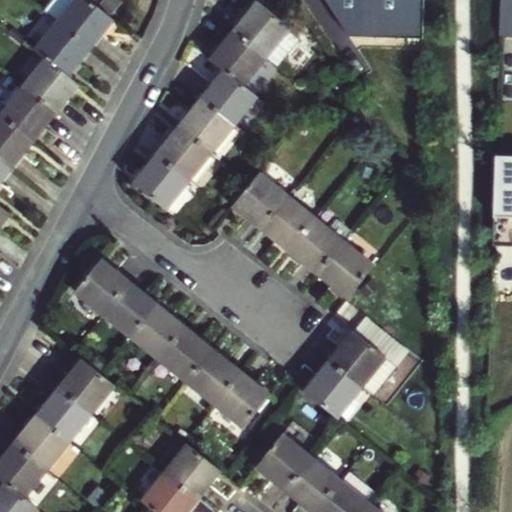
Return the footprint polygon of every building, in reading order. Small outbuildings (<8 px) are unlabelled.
[(90,0),(74,0),(57,22),(90,48),(114,18),(90,0)] [(258,0),(257,0),(233,30),(265,56),(277,66),(299,39),(287,29),(290,26),(258,0)] [(511,0),(498,0),(497,35),(511,36),(511,0)] [(90,48),(57,22),(34,50),(45,60),(68,76),(90,48)] [(223,70),(243,84),(265,56),(233,30),(210,59),(223,70)] [(68,76),(45,60),(23,87),(56,113),(78,85),(68,76)] [(320,76),(329,84),(340,70),(331,61),(320,76)] [(257,97),(243,84),(223,70),(201,97),(235,125),(257,97)] [(336,80),(333,91),(348,96),(351,84),(336,80)] [(56,113),(23,87),(1,115),(34,140),(56,113)] [(212,153),(235,125),(201,97),(178,126),(212,153)] [(0,116),(0,160),(11,169),(34,140),(1,115),(0,116)] [(212,153),(178,126),(155,154),(189,181),(212,153)] [(189,181),(155,154),(133,181),(167,209),(189,181)] [(511,154),(496,154),(494,244),(511,245),(511,154)] [(0,182),(11,169),(0,160),(0,182)] [(250,183),(233,204),(261,227),(287,195),(259,172),(250,183)] [(287,195),(261,227),(289,250),(315,217),(287,195)] [(0,225),(9,214),(0,206),(0,225)] [(315,217),(289,250),(317,272),(343,239),(315,217)] [(343,239),(317,272),(347,297),(374,264),(343,239)] [(103,314),(129,281),(100,259),(74,291),(103,314)] [(103,314),(131,336),(157,304),(129,281),(103,314)] [(159,358),(185,326),(157,304),(131,336),(159,358)] [(159,358),(187,380),(212,348),(185,326),(159,358)] [(341,346),(329,360),(362,386),(363,384),(374,392),(396,365),(353,329),(349,336),(341,346)] [(335,341),(341,346),(349,336),(343,331),(335,341)] [(215,403),(241,371),(212,348),(187,380),(215,403)] [(92,413),(116,384),(102,372),(83,358),(60,386),(92,413)] [(337,416),(362,386),(329,360),(305,390),(337,416)] [(271,395),(241,371),(215,403),(245,426),(271,395)] [(37,414),(70,440),(92,413),(60,386),(37,414)] [(46,469),(70,440),(37,414),(14,443),(46,469)] [(257,466),(286,490),(313,457),(283,433),(257,466)] [(0,478),(5,483),(24,497),(46,469),(14,443),(0,459),(0,478)] [(199,498),(221,470),(188,443),(165,471),(199,498)] [(314,511),(315,511),(341,479),(313,457),(286,490),(314,511)] [(315,511),(360,511),(369,501),(375,493),(348,470),(341,479),(315,511)] [(186,511),(199,498),(165,471),(142,499),(158,511),(186,511)] [(35,511),(38,509),(24,497),(5,483),(0,488),(0,511),(35,511)] [(382,511),(369,501),(360,511),(382,511)]
